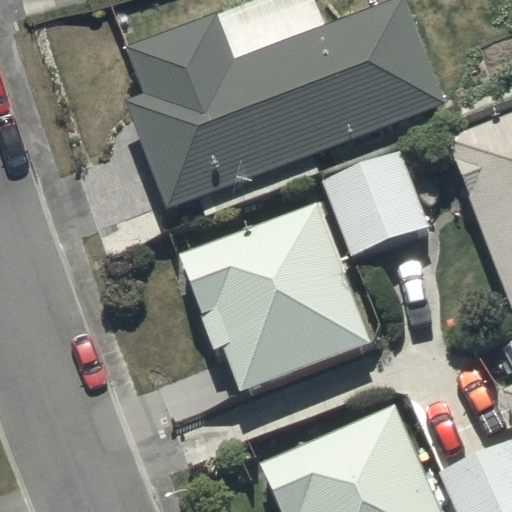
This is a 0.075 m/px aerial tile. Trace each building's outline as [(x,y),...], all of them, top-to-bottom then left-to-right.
[(309,0),(303,0),(219,32),(218,28),(127,62),(146,111),(127,118),(168,224),(445,117),(404,10),(325,41),(309,0)] [(511,129),(447,155),(511,316),(511,129)] [(397,164),(321,194),(353,272),(429,242),(397,164)] [(223,363),(239,407),(373,358),(322,217),(180,269),(215,366),(223,363)] [(511,511),(511,400),(503,404),(511,425),(511,456),(439,487),(449,511),(511,511)] [(437,511),(395,420),(260,483),(273,511),(437,511)]
